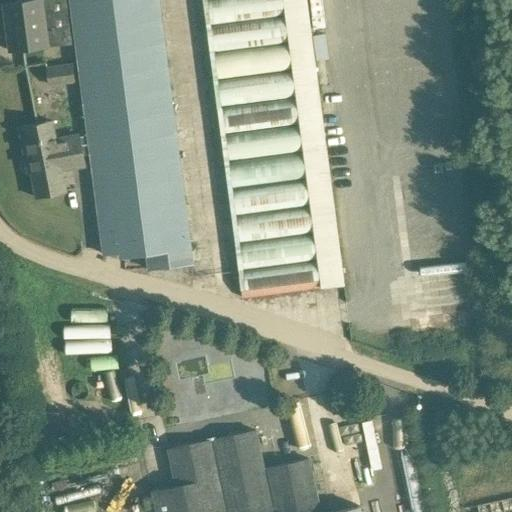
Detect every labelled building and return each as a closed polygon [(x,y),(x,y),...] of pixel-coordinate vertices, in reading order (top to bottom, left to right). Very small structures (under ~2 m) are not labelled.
[(9,50),(76,41),(70,0),(24,0),(3,3),(9,50)] [(89,136),(91,155),(103,254),(119,252),(120,256),(147,253),(149,269),(191,264),(189,242),(157,0),(70,0),(76,41),(89,136)] [(204,0),(240,277),(243,297),(344,284),(306,0),(204,0)] [(46,66),(49,85),(75,82),(73,63),(46,66)] [(84,156),(91,155),(89,136),(80,138),(79,135),(56,139),(53,121),(40,124),(20,127),(26,160),(31,159),(38,197),(66,192),(62,171),(85,167),(84,156)] [(467,303),(423,303),(423,309),(424,309),(424,321),(467,321),(467,303)] [(59,374),(44,377),(56,425),(70,421),(59,374)] [(153,491),(157,510),(157,511),(361,511),(360,506),(332,511),(320,511),(309,459),(264,468),(256,430),(217,438),(217,440),(208,442),(207,440),(168,448),(176,486),(153,491)] [(407,477),(408,495),(416,494),(414,453),(401,453),(402,477),(407,477)] [(50,479),(57,511),(86,511),(84,498),(105,493),(99,468),(50,479)] [(511,511),(511,497),(465,508),(465,511),(511,511)]
